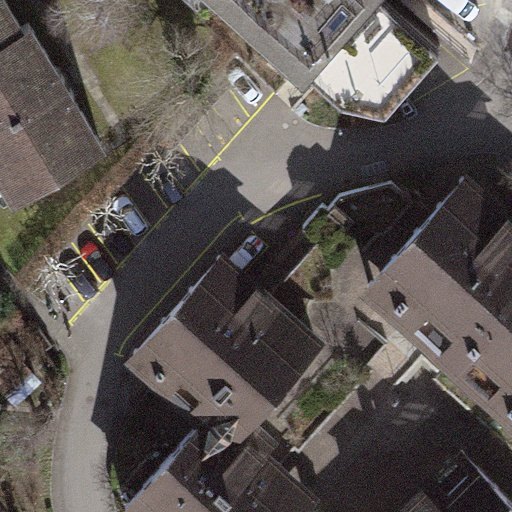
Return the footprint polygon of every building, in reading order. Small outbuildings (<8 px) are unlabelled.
[(0,0),(0,50),(33,27),(16,0),(0,0)] [(388,0),(231,0),(345,101),(384,109),(442,50),(386,3),(388,0)] [(0,50),(0,164),(24,204),(115,147),(41,21),(33,27),(0,50)] [(511,204),(472,169),(366,287),(436,350),(480,388),(511,419),(511,204)] [(200,415),(116,511),(307,511),(326,492),(278,451),(251,427),(331,338),(221,241),(134,341),(208,407),(200,415)] [(38,373),(0,331),(0,388),(9,399),(38,373)] [(385,511),(511,511),(511,500),(486,474),(456,443),(385,511)]
